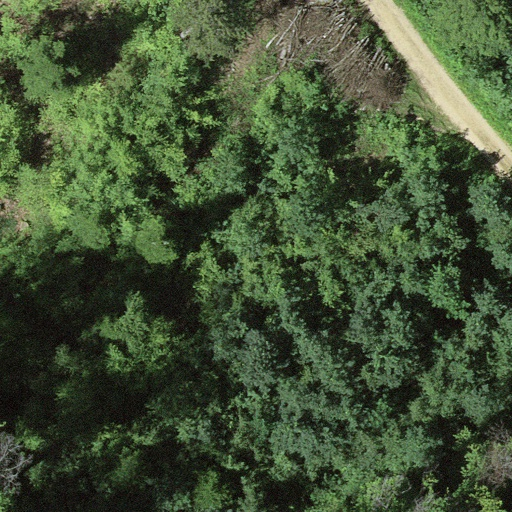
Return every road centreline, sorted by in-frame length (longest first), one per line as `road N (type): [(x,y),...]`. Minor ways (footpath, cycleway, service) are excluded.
road 1 (track): [(511,170),(437,89),(375,0)]
road 2 (track): [(437,89),(446,158),(474,227),(511,277)]
